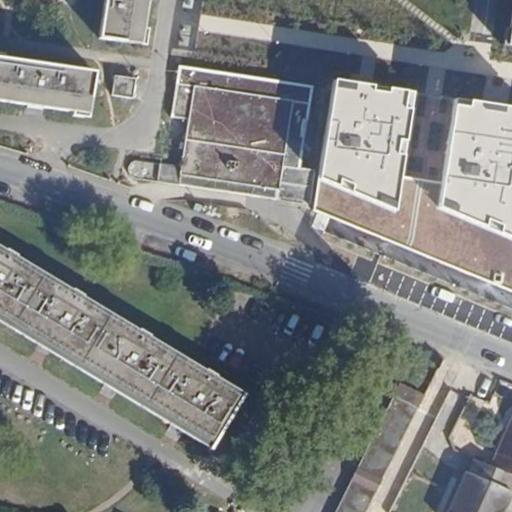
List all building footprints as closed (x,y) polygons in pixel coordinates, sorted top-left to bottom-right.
[(110,0),(103,53),(142,59),(150,0),(110,0)] [(0,70),(0,113),(86,125),(92,83),(0,70)] [(184,73),(177,124),(193,126),(199,92),(237,97),(297,107),(301,89),(251,82),(184,73)] [(397,212),(414,93),(333,81),(319,179),(397,212)] [(116,86),(114,109),(134,112),(138,89),(116,86)] [(319,92),(301,89),(297,107),(288,171),(285,196),(304,198),(310,153),(318,112),(319,92)] [(191,142),(186,183),(214,186),(285,196),(288,171),(297,107),(237,97),(199,92),(193,126),(191,142)] [(511,241),(511,237),(511,111),(453,101),(436,208),(511,241)] [(193,126),(177,124),(174,138),(191,142),(193,126)] [(0,249),(0,325),(206,458),(242,401),(0,249)] [(383,474),(423,399),(401,389),(361,464),(383,474)] [(487,476),(511,485),(511,415),(487,476)] [(247,443),(235,463),(254,473),(266,455),(247,443)] [(336,511),(363,511),(383,474),(361,464),(336,511)] [(511,485),(487,476),(470,469),(464,482),(461,482),(449,511),(503,511),(509,500),(507,500),(511,485)]
